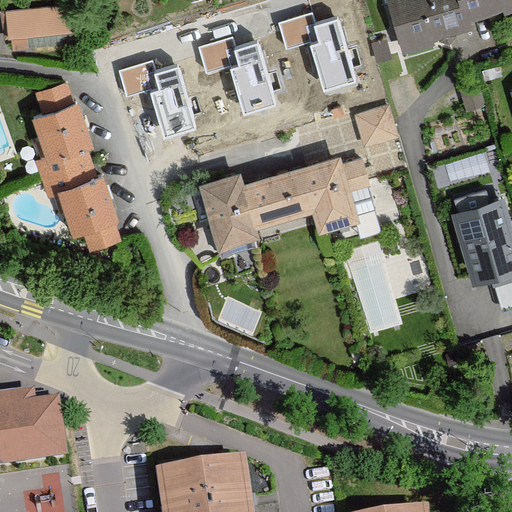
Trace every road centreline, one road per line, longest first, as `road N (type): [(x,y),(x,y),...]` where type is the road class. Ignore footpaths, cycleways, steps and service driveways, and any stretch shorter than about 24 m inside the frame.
road 1 (tertiary): [(511,452),(458,444),(207,350)]
road 2 (residential): [(159,409),(281,459),(294,472),(299,511)]
road 3 (tertiary): [(207,350),(72,308)]
